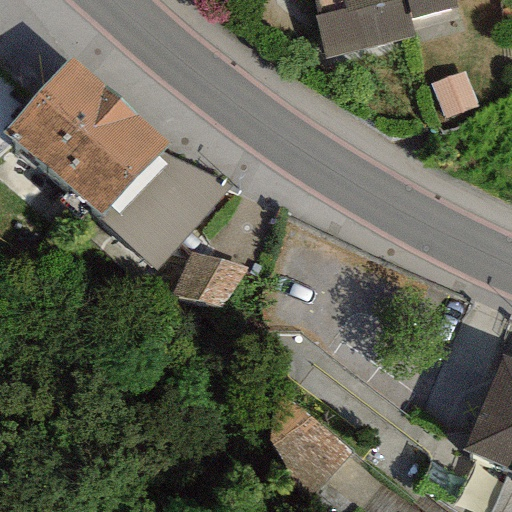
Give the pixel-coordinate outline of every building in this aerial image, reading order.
[(312,17),(324,60),(412,38),(409,19),(403,0),(312,0),(316,16),(312,17)] [(403,0),(409,19),(455,9),(452,0),(403,0)] [(168,145),(70,59),(1,134),(99,216),(159,154),(168,145)] [(441,120),(475,106),(461,72),(428,85),(441,120)] [(95,219),(155,272),(229,188),(159,154),(99,216),(95,219)] [(219,310),(246,270),(189,253),(170,297),(219,310)] [(511,511),(511,361),(500,356),(460,451),(508,471),(490,511),(511,511)] [(311,500),(350,454),(277,391),(268,441),(284,475),(311,500)]
